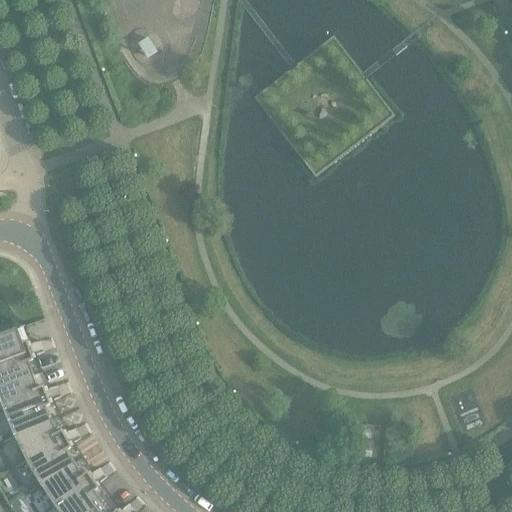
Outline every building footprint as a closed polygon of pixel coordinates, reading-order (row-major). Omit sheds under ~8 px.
[(0,363),(29,352),(42,347),(41,342),(32,345),(25,327),(0,336),(0,363)] [(29,352),(0,363),(0,389),(43,373),(36,356),(45,353),(42,347),(29,352)] [(43,373),(0,389),(0,404),(3,413),(60,392),(58,387),(49,389),(43,373)] [(60,392),(3,413),(14,438),(61,417),(53,401),(62,398),(60,392)] [(61,417),(14,438),(26,463),(79,434),(76,429),(68,433),(61,417)] [(79,434),(26,463),(40,486),(83,459),(74,444),(81,439),(79,434)] [(55,509),(92,482),(103,474),(100,469),(93,474),(83,459),(40,486),(55,509)] [(103,474),(92,482),(55,509),(57,511),(93,511),(103,504),(111,497),(100,484),(107,478),(103,474)] [(111,497),(103,504),(93,511),(129,511),(133,509),(129,505),(122,510),(111,497)]
